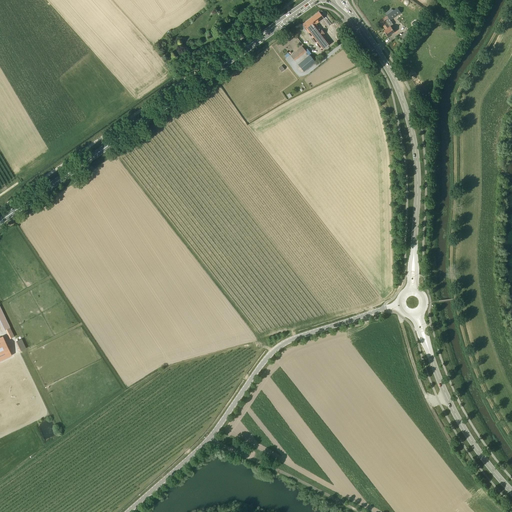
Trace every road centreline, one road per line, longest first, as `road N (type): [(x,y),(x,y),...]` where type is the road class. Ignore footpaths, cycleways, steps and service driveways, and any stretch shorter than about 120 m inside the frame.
road 1 (primary): [(0,221),(313,0)]
road 2 (secondary): [(414,253),(410,126),(391,74),(350,15)]
road 3 (unclassified): [(209,438),(273,349),(399,305)]
road 4 (secondary): [(511,491),(463,427),(429,352)]
